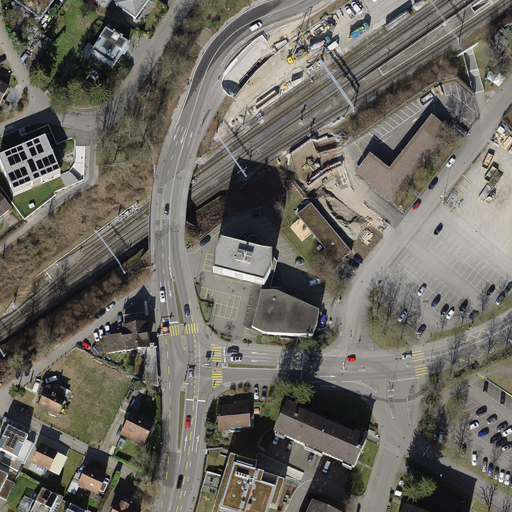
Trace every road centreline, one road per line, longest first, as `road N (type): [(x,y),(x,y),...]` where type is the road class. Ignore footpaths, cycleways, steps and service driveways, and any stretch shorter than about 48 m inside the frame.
road 1 (primary): [(381,250),(258,90),(248,66),(259,37)]
road 2 (residential): [(170,279),(0,401)]
road 3 (residential): [(45,113),(94,123),(112,114),(187,0)]
road 4 (primary): [(511,93),(417,225),(381,250)]
road 5 (primary): [(184,364),(199,372),(354,375),(386,368)]
road 6 (residential): [(0,406),(173,498)]
road 7 (primary): [(351,327),(330,359),(200,354),(184,364)]
road 8 (primary): [(174,168),(198,109),(259,37)]
road 9 (primary): [(173,498),(184,364)]
road 10 (residential): [(511,507),(401,432)]
road 11 (primary): [(386,368),(450,356),(511,329)]
